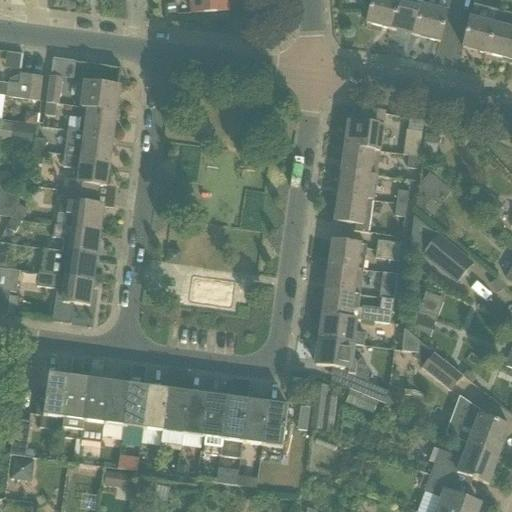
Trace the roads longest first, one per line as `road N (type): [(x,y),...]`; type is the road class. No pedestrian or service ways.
road 1 (residential): [(133,367),(263,378),(284,366),(309,70)]
road 2 (residential): [(170,59),(133,367)]
road 3 (residential): [(511,114),(309,70)]
road 4 (residential): [(170,59),(0,35)]
road 5 (residential): [(309,70),(170,59)]
road 6 (residential): [(133,367),(0,350)]
